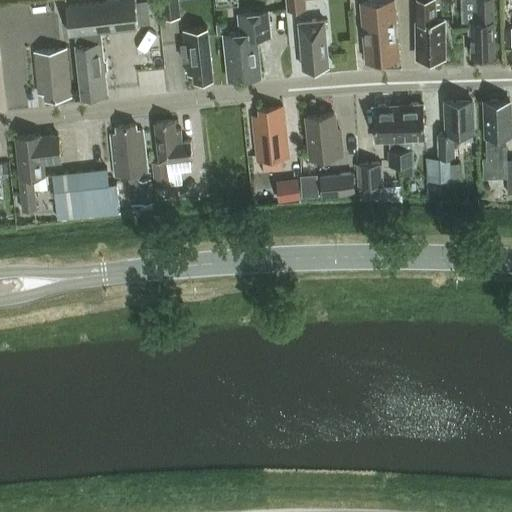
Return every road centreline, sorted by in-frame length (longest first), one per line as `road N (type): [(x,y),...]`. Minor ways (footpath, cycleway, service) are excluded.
road 1 (residential): [(0,127),(343,89),(511,83)]
road 2 (secondary): [(111,273),(291,261),(511,264)]
